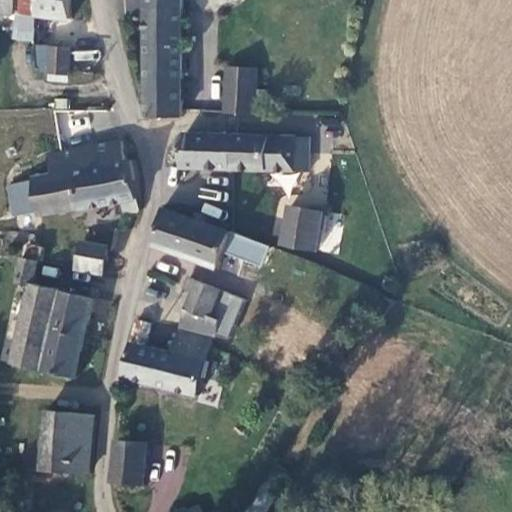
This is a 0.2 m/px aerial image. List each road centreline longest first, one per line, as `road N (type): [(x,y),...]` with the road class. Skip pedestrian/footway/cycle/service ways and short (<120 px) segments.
road 1 (unclassified): [(97,0),(149,159),(152,213),(108,390),(109,511)]
road 2 (unknown): [(204,0),(207,38),(193,119),(149,159)]
